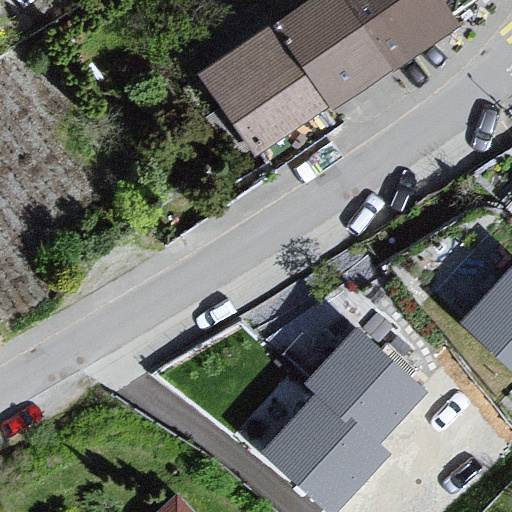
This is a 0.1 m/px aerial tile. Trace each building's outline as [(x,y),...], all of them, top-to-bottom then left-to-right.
[(445,0),(280,0),(197,58),(257,143),(452,8),(445,0)] [(511,248),(458,307),(511,356),(511,248)] [(419,375),(350,314),(301,370),(311,378),(371,430),(419,375)] [(371,430),(311,378),(258,438),(328,499),(381,439),(371,430)] [(247,511),(206,471),(168,511),(247,511)]
